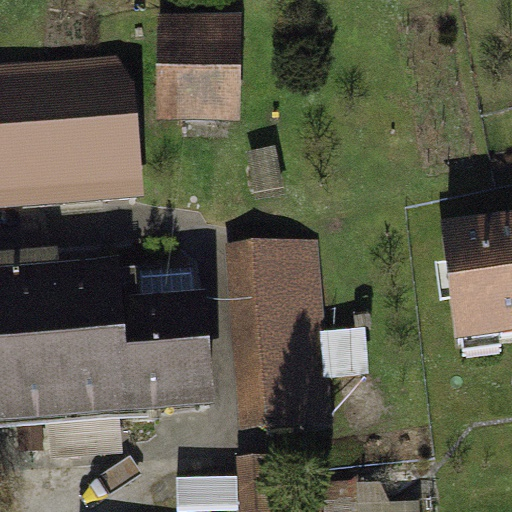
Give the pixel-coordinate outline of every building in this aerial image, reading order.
[(245,19),(161,19),(161,130),(245,130),(245,19)] [(119,58),(0,68),(0,218),(149,206),(140,96),(119,58)] [(511,230),(439,240),(454,361),(511,353),(511,230)] [(318,242),(228,250),(244,437),(335,429),(318,242)] [(124,266),(0,277),(0,436),(223,417),(213,304),(128,311),(124,266)] [(276,511),(271,459),(239,461),(243,511),(276,511)]
